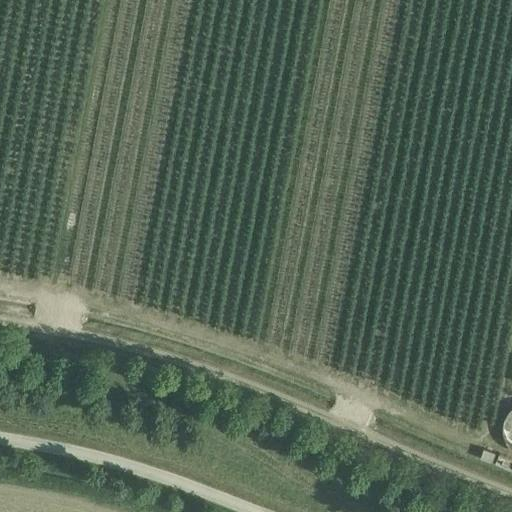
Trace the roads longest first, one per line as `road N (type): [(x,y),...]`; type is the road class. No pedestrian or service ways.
road 1 (track): [(509,492),(108,334),(0,320)]
road 2 (track): [(71,329),(148,389),(364,511)]
road 3 (unclassified): [(248,511),(185,488),(0,444)]
